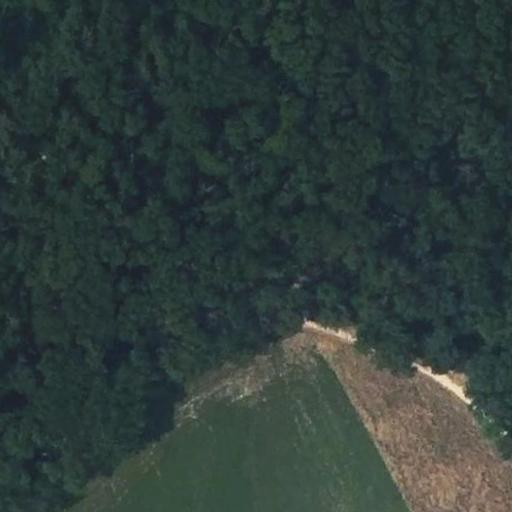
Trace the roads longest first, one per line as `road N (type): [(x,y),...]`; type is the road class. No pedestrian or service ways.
road 1 (track): [(275,314),(214,331),(158,365),(18,511)]
road 2 (track): [(511,426),(447,371),(347,325),(275,314)]
